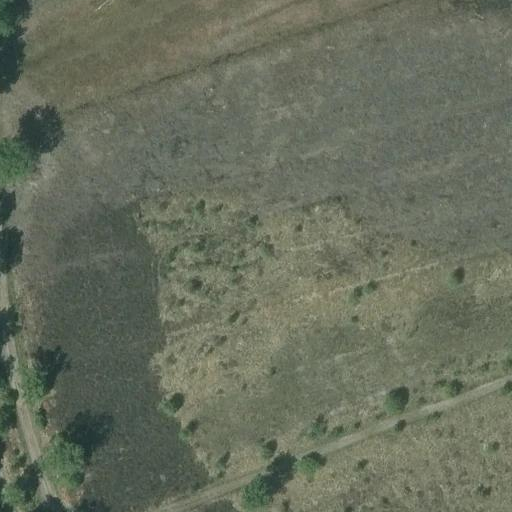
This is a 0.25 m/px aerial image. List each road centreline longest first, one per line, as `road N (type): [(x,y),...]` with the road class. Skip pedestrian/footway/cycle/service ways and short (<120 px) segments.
road 1 (track): [(165,511),(511,382)]
road 2 (track): [(0,273),(8,347),(55,511)]
